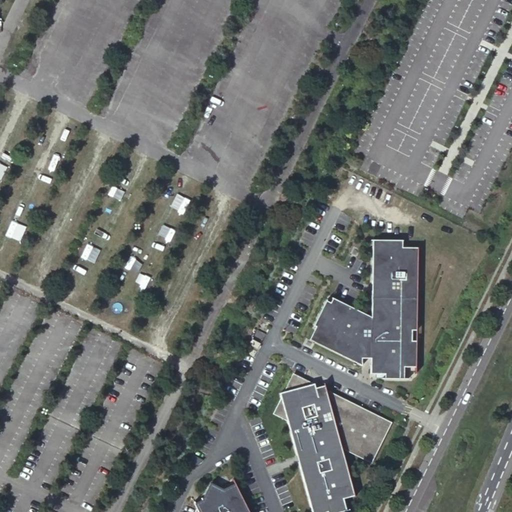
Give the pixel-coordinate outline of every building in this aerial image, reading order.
[(401,241),(372,240),(372,283),(375,283),(375,291),(371,291),(371,317),(332,298),(330,303),(325,301),(313,326),(318,328),(312,339),(361,362),(361,358),(370,358),(370,373),(375,373),(384,373),(384,378),(403,378),(403,366),(415,366),(415,342),(410,342),(410,330),(416,330),(417,248),(401,248),(401,241)] [(251,341),(249,345),(257,350),(259,345),(251,341)] [(281,392),(284,390),(291,375),(308,384),(311,383),(290,372),(281,392)] [(285,420),(309,511),(316,511),(321,511),(324,510),(325,511),(330,511),(342,509),(338,497),(342,496),(351,493),(338,447),(337,444),(370,460),(388,423),(323,391),(314,393),(312,387),(311,383),(308,384),(291,375),(284,390),(281,392),(277,393),(278,396),(279,399),(273,412),(284,418),(285,420)] [(312,387),(314,393),(323,391),(322,388),(321,385),(312,387)] [(322,388),(323,391),(388,423),(370,460),(337,444),(338,447),(371,463),(391,422),(322,388)] [(279,399),(278,396),(270,413),(285,420),(284,418),(273,412),(279,399)] [(192,502),(187,511),(246,511),(230,478),(219,483),(205,477),(197,493),(199,499),(192,502)] [(190,496),(192,502),(199,499),(197,493),(190,496)]
